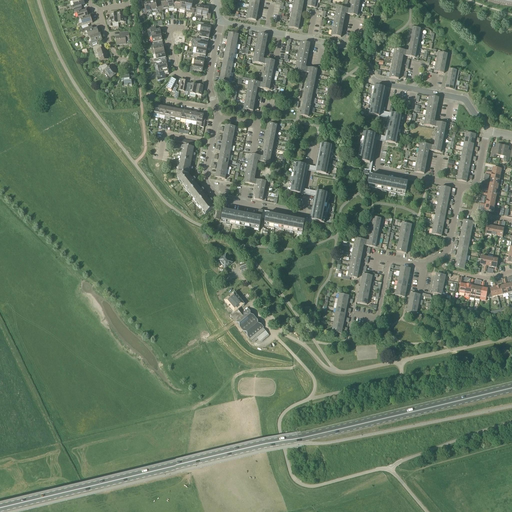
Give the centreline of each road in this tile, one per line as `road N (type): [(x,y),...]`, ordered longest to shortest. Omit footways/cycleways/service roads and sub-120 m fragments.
road 1 (primary): [(0,511),(511,388)]
road 2 (unclassified): [(307,399),(289,408),(278,427),(298,483),(312,487),(385,469),(426,511)]
road 3 (residential): [(316,144),(302,215),(217,197),(205,182),(211,142)]
road 4 (residential): [(413,89),(375,81),(351,47),(220,21)]
road 5 (residential): [(460,186),(375,169),(389,98),(410,102),(413,89)]
